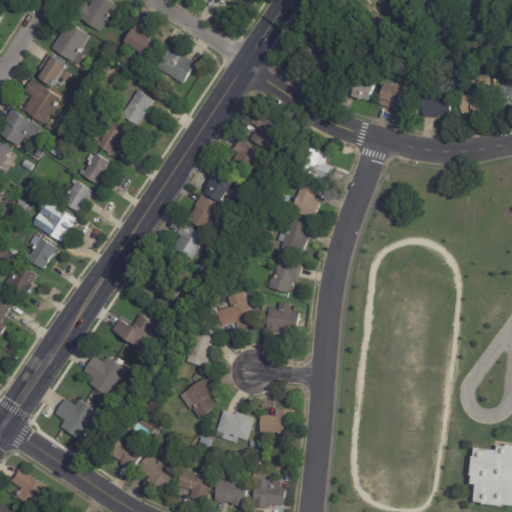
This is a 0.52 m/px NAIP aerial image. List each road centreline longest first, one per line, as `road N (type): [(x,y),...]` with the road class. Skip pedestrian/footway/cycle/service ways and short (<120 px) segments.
road 1 (secondary): [(287,0),(55,354)]
road 2 (residential): [(377,139),(332,278),(308,511)]
road 3 (residential): [(511,142),(442,152),(377,139),(317,117),(244,63)]
road 4 (tertiary): [(133,511),(9,424)]
